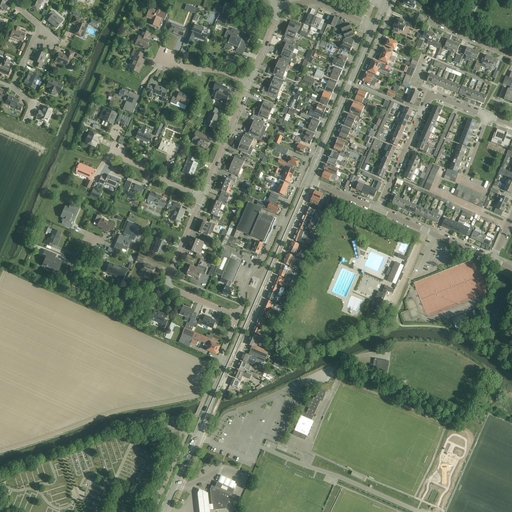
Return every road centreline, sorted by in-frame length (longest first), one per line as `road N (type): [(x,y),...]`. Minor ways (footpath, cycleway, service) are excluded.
road 1 (residential): [(218,383),(227,381),(314,183)]
road 2 (residential): [(365,23),(280,222)]
road 3 (residential): [(314,183),(391,8)]
road 4 (residential): [(487,115),(430,94),(378,209)]
road 5 (residential): [(165,285),(127,301),(74,288),(69,280),(87,235),(102,241)]
road 6 (tertiary): [(307,180),(374,28)]
road 7 (residential): [(220,360),(153,511)]
road 8 (tertiary): [(227,364),(288,225)]
road 9 (tertiary): [(162,511),(218,383)]
road 10 (unclassified): [(492,260),(378,209)]
road 11 (residential): [(201,196),(248,82)]
